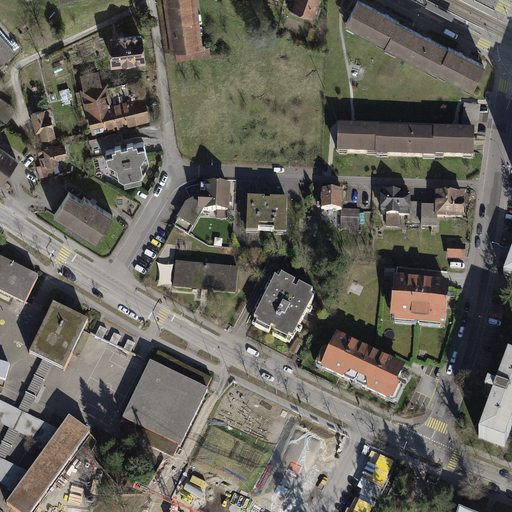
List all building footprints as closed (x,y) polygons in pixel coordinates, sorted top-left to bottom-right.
[(196,0),(166,0),(173,49),(203,45),(196,0)] [(321,0),(293,0),(291,8),(316,16),(321,0)] [(379,10),(359,0),(358,0),(346,24),(388,45),(399,24),(400,21),(379,10)] [(423,36),(399,24),(388,45),(387,47),(436,72),(438,70),(449,49),(423,36)] [(18,51),(0,33),(0,62),(4,66),(18,51)] [(144,34),(111,38),(113,63),(146,59),(144,34)] [(450,47),(449,49),(438,70),(474,88),(486,66),(467,56),(450,47)] [(85,88),(102,84),(100,73),(83,77),(85,88)] [(102,84),(85,88),(95,130),(151,117),(141,75),(102,84)] [(16,108),(0,97),(0,116),(7,122),(16,108)] [(465,104),(464,124),(481,125),(482,105),(465,104)] [(50,108),(32,113),(36,132),(40,131),(42,139),(57,135),(50,108)] [(356,126),(337,126),(337,153),(378,154),(378,129),(378,127),(356,126)] [(432,156),(474,156),(474,129),(454,128),(433,128),(433,130),(432,156)] [(432,156),(433,130),(405,130),(378,129),(378,154),(377,157),(432,158),(432,156)] [(144,141),(106,150),(111,172),(124,178),(126,185),(143,181),(141,175),(150,161),(144,141)] [(17,158),(0,145),(0,180),(1,181),(17,158)] [(69,145),(44,149),(48,176),(73,173),(69,145)] [(229,186),(199,185),(198,197),(185,203),(174,226),(188,232),(202,211),(227,212),(229,186)] [(409,192),(382,191),(381,216),(387,216),(387,226),(398,226),(398,217),(407,217),(406,221),(412,222),(412,225),(435,225),(436,217),(436,207),(421,206),(421,203),(409,202),(409,192)] [(112,218),(70,192),(55,216),(96,242),(112,218)] [(321,210),(342,211),(343,209),(343,193),(322,192),(321,210)] [(475,193),(436,193),(436,207),(436,217),(463,218),(463,208),(475,209),(475,193)] [(265,200),(247,199),(245,234),(257,234),(257,231),(274,232),(274,235),(286,235),(287,200),(270,200),(270,202),(265,202),(265,200)] [(360,210),(343,209),(342,211),(342,228),(350,228),(350,234),(359,234),(360,210)] [(466,244),(450,244),(449,257),(466,258),(466,244)] [(37,278),(0,260),(0,291),(19,301),(25,304),(37,278)] [(238,267),(176,261),(175,271),(173,287),(205,290),(236,293),(238,267)] [(321,296),(278,277),(254,325),(294,347),(321,296)] [(448,283),(393,279),(390,319),(394,319),(393,322),(440,326),(440,323),(445,324),(448,283)] [(87,323),(54,306),(39,337),(38,337),(30,353),(43,360),(47,362),(52,364),(65,370),(73,354),(72,354),(87,323)] [(405,368),(336,334),(328,351),(325,349),(316,367),(388,402),(405,368)] [(212,379),(158,352),(152,364),(150,363),(123,419),(125,420),(122,426),(119,432),(173,458),(179,446),(181,447),(208,391),(206,390),(212,379)] [(511,428),(511,361),(506,359),(478,437),(505,447),(511,428)] [(0,448),(0,476),(2,473),(8,477),(12,471),(16,466),(5,461),(18,433),(28,438),(33,431),(38,434),(42,429),(46,424),(27,415),(52,364),(47,362),(43,360),(18,410),(0,401),(0,414),(2,415),(0,424),(9,429),(0,448)] [(10,366),(0,363),(0,378),(6,381),(10,366)] [(7,504),(7,505),(16,511),(32,511),(39,503),(40,503),(47,493),(47,492),(70,461),(78,451),(77,450),(89,433),(69,419),(69,420),(61,431),(46,424),(42,429),(38,434),(33,431),(28,438),(47,451),(31,473),(16,466),(12,471),(8,477),(2,473),(0,476),(0,481),(16,494),(8,505),(7,504)]
